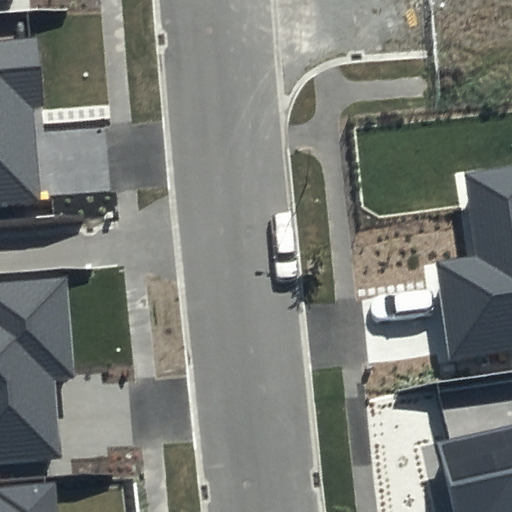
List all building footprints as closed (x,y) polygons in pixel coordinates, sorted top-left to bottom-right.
[(44,105),(38,34),(0,37),(0,206),(40,203),(32,106),(44,105)] [(511,166),(469,172),(482,258),(439,264),(452,354),(511,345),(511,166)] [(75,380),(69,277),(0,281),(0,461),(63,458),(58,381),(75,380)] [(511,511),(511,425),(437,442),(452,511),(511,511)] [(57,511),(55,481),(0,484),(0,511),(57,511)]
